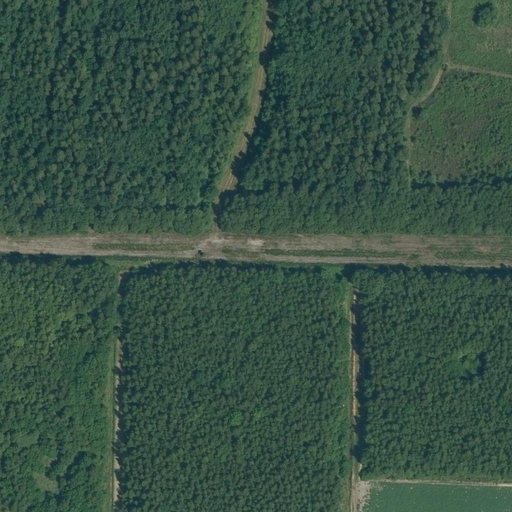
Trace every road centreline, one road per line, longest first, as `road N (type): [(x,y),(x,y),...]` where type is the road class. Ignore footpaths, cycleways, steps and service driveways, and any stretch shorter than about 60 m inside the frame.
road 1 (track): [(511,254),(0,244)]
road 2 (track): [(341,251),(344,511)]
road 3 (track): [(265,0),(246,121),(216,185),(219,193),(233,187),(237,160)]
